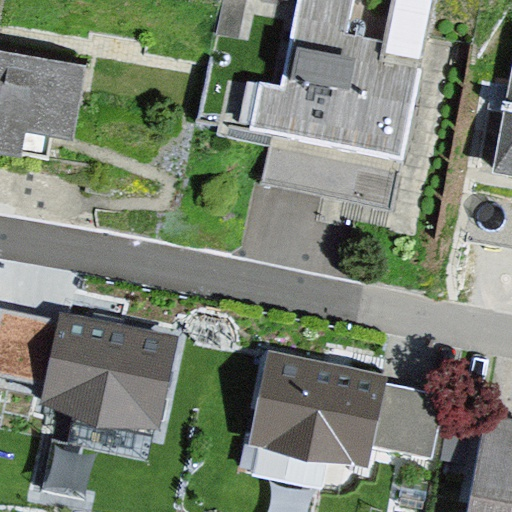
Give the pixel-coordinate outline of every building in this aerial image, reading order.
[(264,137),(254,186),(387,212),(430,0),(293,0),(276,84),(252,80),(242,132),(264,137)] [(511,32),(486,170),(511,174),(511,32)] [(83,59),(0,44),(0,151),(17,155),(21,129),(69,138),(83,59)] [(172,348),(6,316),(0,348),(0,376),(52,387),(49,404),(101,426),(157,425),(172,348)] [(378,374),(262,350),(236,475),(349,498),(360,444),(424,457),(437,394),(377,381),(378,374)] [(511,511),(511,415),(477,409),(458,511),(511,511)]
